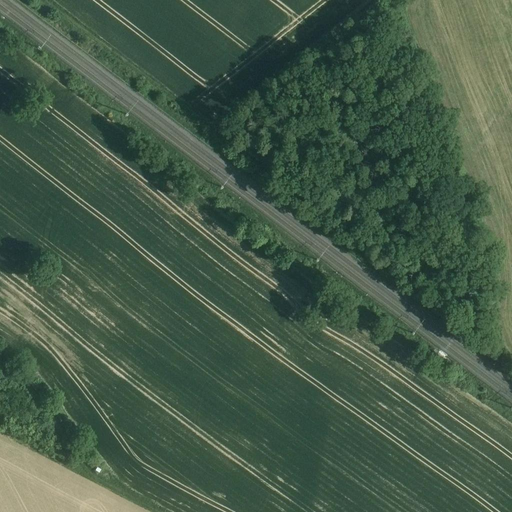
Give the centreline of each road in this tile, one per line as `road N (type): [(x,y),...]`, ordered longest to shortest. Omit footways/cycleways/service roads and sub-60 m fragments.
road 1 (track): [(157,511),(86,469),(37,394),(0,362)]
road 2 (track): [(41,0),(206,124)]
